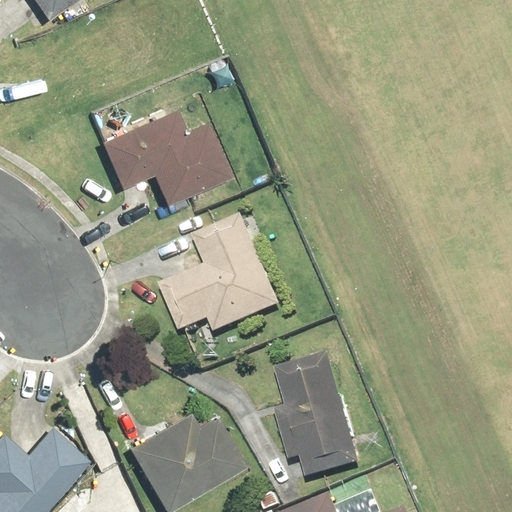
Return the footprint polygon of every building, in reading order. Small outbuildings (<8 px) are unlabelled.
[(30,0),(43,18),(69,0),(30,0)] [(174,107),(97,139),(117,188),(150,174),(162,204),(225,178),(202,121),(183,129),(174,107)] [(282,304),(243,214),(195,235),(208,264),(161,284),(182,332),(212,319),(218,332),(282,304)] [(361,461),(331,352),(276,367),(287,407),(278,410),(292,459),(301,457),(307,476),(361,461)] [(187,413),(125,448),(162,511),(164,511),(244,467),(215,415),(195,426),(187,413)] [(0,511),(41,511),(86,460),(45,426),(22,453),(0,434),(0,511)] [(342,511),(334,492),(282,511),(411,511),(409,505),(392,511),(342,511)]
